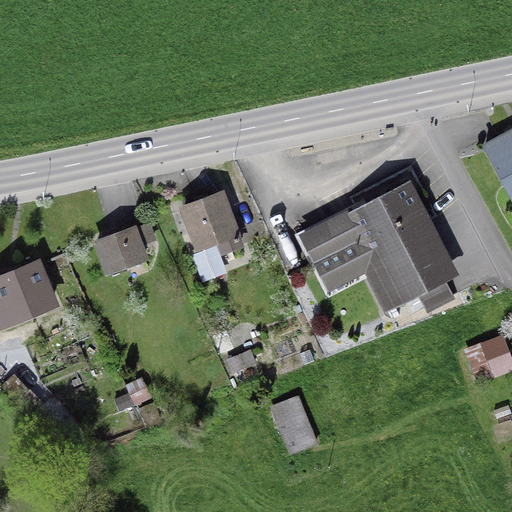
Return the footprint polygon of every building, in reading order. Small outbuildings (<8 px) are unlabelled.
[(511,131),(483,147),(510,200),(511,199),(511,131)] [(416,294),(424,310),(451,297),(409,215),(418,210),(404,184),(301,236),(315,263),(352,244),(385,310),(416,294)] [(239,246),(234,233),(220,195),(182,209),(196,247),(217,239),(222,253),(239,246)] [(107,273),(142,260),(131,229),(95,242),(107,273)] [(0,324),(51,303),(35,265),(0,279),(0,324)] [(415,296),(405,301),(410,312),(421,307),(415,296)] [(511,368),(500,338),(465,352),(476,381),(511,368)] [(252,363),(248,352),(228,360),(232,371),(252,363)] [(67,435),(48,414),(26,391),(0,360),(0,384),(14,401),(38,424),(58,444),(67,435)] [(349,391),(340,371),(298,387),(306,408),(349,391)] [(290,453),(314,444),(295,398),(271,407),(290,453)] [(94,413),(106,409),(102,399),(90,403),(94,413)] [(143,426),(157,421),(151,405),(137,411),(143,426)]
